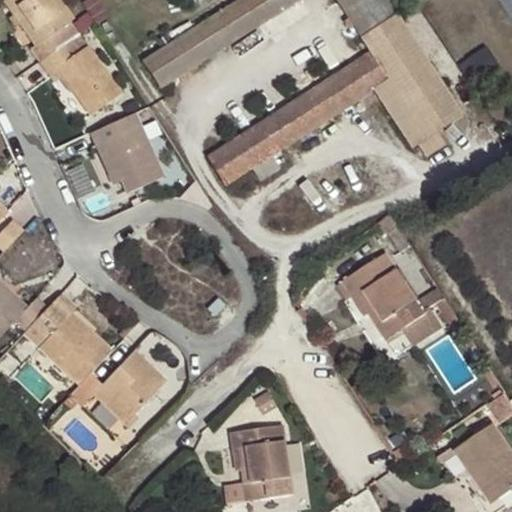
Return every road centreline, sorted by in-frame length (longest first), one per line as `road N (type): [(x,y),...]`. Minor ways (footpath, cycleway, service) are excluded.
road 1 (residential): [(88,242),(159,212),(217,227),(237,248),(250,281),(238,323),(219,347),(152,304)]
road 2 (residential): [(511,144),(292,247)]
road 3 (residential): [(279,335),(368,468)]
road 4 (residential): [(0,111),(88,242)]
road 5 (residential): [(279,335),(175,433)]
